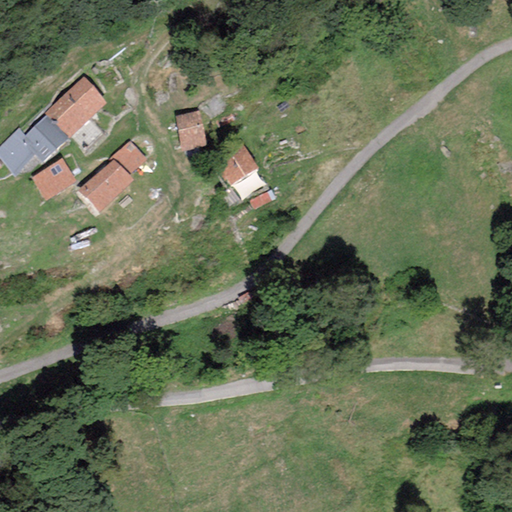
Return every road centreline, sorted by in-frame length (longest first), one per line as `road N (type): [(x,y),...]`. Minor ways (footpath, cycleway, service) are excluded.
road 1 (unclassified): [(511,44),(456,75),(367,151),(245,287),(0,375)]
road 2 (unclassified): [(0,424),(363,367),(511,364)]
road 3 (track): [(0,346),(112,270),(171,203),(173,178),(141,101),(142,68),(161,47),(243,1)]
road 4 (track): [(0,133),(84,58),(179,17),(243,1)]
